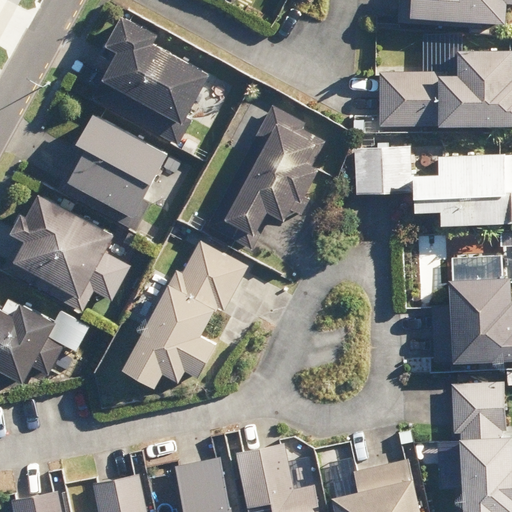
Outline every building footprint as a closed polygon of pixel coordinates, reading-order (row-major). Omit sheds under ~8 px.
[(511,0),(398,0),(397,21),(503,27),(504,3),(511,3),(511,0)] [(111,65),(91,100),(178,147),(192,122),(185,118),(208,76),(151,45),(155,38),(119,18),(98,57),(111,65)] [(378,73),(377,127),(511,129),(511,50),(454,49),(454,75),(378,73)] [(303,124),(271,107),(207,226),(253,251),(271,217),(282,223),(294,201),(300,205),(319,170),(304,162),(317,138),(301,129),(303,124)] [(168,152),(94,114),(55,189),(137,232),(150,207),(142,203),(168,152)] [(511,156),(436,157),(436,176),(411,176),(411,148),(358,148),(358,196),(410,196),(410,216),(437,216),(438,226),(511,225),(511,156)] [(11,267),(72,298),(110,237),(29,196),(8,239),(22,246),(11,267)] [(199,337),(217,308),(223,312),(247,271),(199,243),(122,373),(164,397),(180,369),(198,379),(217,347),(199,337)] [(432,306),(434,366),(511,363),(511,278),(448,280),(449,306),(432,306)] [(54,323),(22,308),(17,318),(0,310),(0,372),(22,383),(46,333),(81,349),(93,323),(61,308),(54,323)] [(451,450),(433,450),(432,462),(443,462),(443,487),(458,487),(457,511),(511,511),(511,465),(511,445),(511,440),(502,440),(503,384),(455,383),(454,431),(459,431),(459,446),(451,446),(451,450)] [(316,511),(310,485),(295,489),(284,445),(235,457),(248,511),(255,510),(255,511),(316,511)] [(230,511),(219,458),(175,467),(184,511),(230,511)] [(330,498),(333,511),(420,511),(408,459),(353,472),(358,491),(330,498)] [(146,511),(138,470),(90,480),(97,511),(146,511)] [(60,511),(57,496),(12,505),(13,511),(60,511)]
